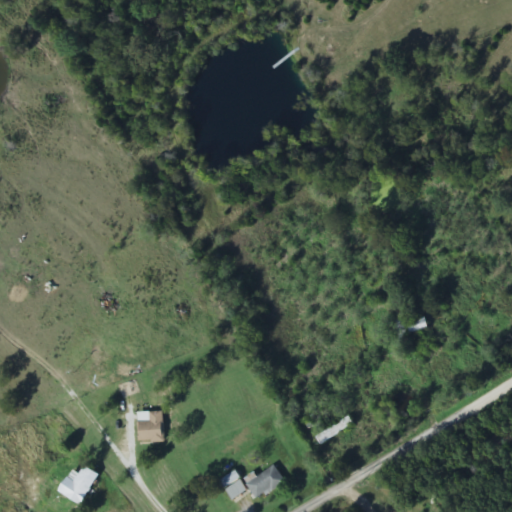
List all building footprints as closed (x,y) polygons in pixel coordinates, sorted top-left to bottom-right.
[(165,445),(165,414),(139,414),(139,445),(165,445)] [(354,425),(350,418),(318,440),(322,446),(354,425)] [(247,483),(258,502),(286,485),(275,466),(247,483)] [(80,477),(75,473),(60,493),(80,507),(101,478),(87,468),(80,477)] [(235,503),(249,492),(235,474),(221,484),(235,503)]
